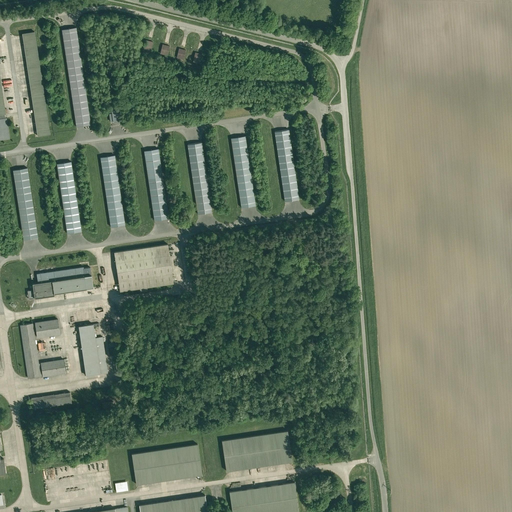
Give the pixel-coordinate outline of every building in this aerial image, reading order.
[(90,120),(76,28),(61,31),(67,69),(76,129),(91,126),(90,120)] [(50,135),(34,33),(22,35),(37,133),(37,137),(50,135)] [(143,51),(150,52),(153,42),(146,41),(143,51)] [(160,55),(167,56),(169,47),(162,45),(160,55)] [(179,49),(176,59),(184,61),(187,51),(179,49)] [(195,53),(193,63),(200,65),(202,55),(195,53)] [(118,107),(110,109),(111,115),(109,115),(110,120),(110,123),(113,123),(120,122),(120,120),(118,107)] [(7,119),(0,120),(0,141),(10,140),(7,119)] [(289,130),(274,133),(284,203),(299,200),(289,130)] [(245,137),(230,139),(241,209),(255,207),(245,137)] [(202,143),(187,145),(197,215),(212,213),(202,143)] [(158,150),(143,152),(154,222),(168,220),(158,150)] [(114,156),(99,158),(110,228),(124,226),(114,156)] [(70,163),(56,165),(66,235),(81,232),(70,163)] [(27,169),(12,171),(23,241),(37,239),(27,169)] [(114,253),(119,293),(120,293),(139,290),(147,289),(173,285),(167,245),(114,253)] [(51,282),(51,283),(91,277),(90,273),(90,272),(90,268),(83,269),(83,268),(36,275),(37,284),(51,282)] [(91,277),(51,283),(53,295),(93,289),(92,288),(91,277)] [(37,284),(32,285),(33,291),(34,299),(34,300),(53,297),(53,295),(51,283),(51,282),(37,284)] [(36,337),(36,339),(60,335),(57,320),(56,320),(34,323),(34,326),(36,337)] [(32,324),(19,326),(27,378),(27,380),(40,378),(40,377),(38,365),(34,337),(32,326),(32,324)] [(93,325),(78,328),(85,377),(100,375),(100,374),(95,339),(93,325)] [(95,339),(100,374),(108,373),(102,337),(95,339)] [(63,360),(40,363),(40,365),(42,376),(42,378),(66,374),(63,360)] [(69,393),(30,399),(32,411),(71,405),(70,395),(69,393)] [(287,432),(221,442),(226,473),(228,473),(288,464),(292,463),(287,432)] [(197,445),(131,455),(135,487),(138,486),(198,477),(202,477),(197,445)] [(126,482),(114,484),(116,494),(128,492),(126,482)] [(298,511),(295,484),(293,484),(230,493),(229,493),(231,511),(298,511)] [(207,511),(205,497),(203,497),(138,507),(139,511),(207,511)]
